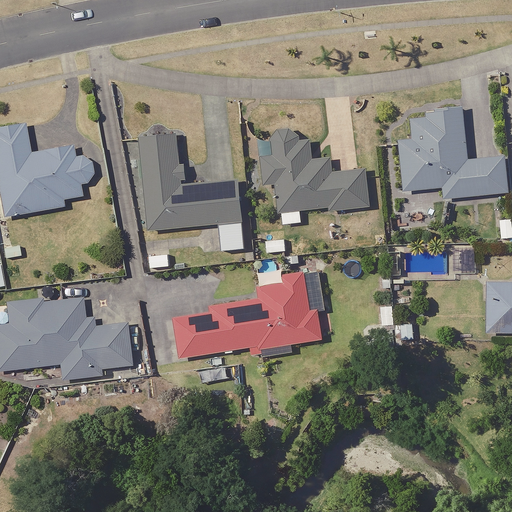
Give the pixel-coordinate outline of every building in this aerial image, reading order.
[(468,132),(466,113),(414,120),(417,142),(402,144),(408,195),(446,191),(447,203),(511,195),(506,160),(485,163),(481,130),(468,132)] [(30,155),(26,128),(0,132),(0,185),(5,217),(63,208),(98,202),(91,159),(76,161),(74,148),(30,155)] [(275,159),(264,161),(267,189),(279,187),(284,228),(306,225),(304,214),(339,209),(340,212),(371,208),(366,173),(335,177),(332,159),(313,161),(311,141),(309,139),(307,136),(304,134),(302,132),(299,131),(295,131),(292,130),(289,131),(286,132),(283,133),(280,135),(278,137),(276,140),(274,143),(273,146),(275,159)] [(184,189),(180,140),(143,143),(151,232),(222,225),(224,254),(248,251),(242,184),(184,189)] [(287,253),(285,232),(266,234),(268,255),(287,253)] [(476,246),(455,245),(455,271),(476,271),(476,246)] [(171,269),(169,255),(151,258),(152,271),(171,269)] [(312,313),(306,274),(282,278),(284,286),(261,290),(262,301),(213,308),(214,315),(178,320),(184,362),(258,350),(258,353),(326,343),(321,312),(312,313)] [(511,285),(491,285),(490,335),(511,335),(511,285)] [(94,329),(92,300),(9,306),(11,327),(0,328),(0,371),(62,366),(63,382),(106,379),(106,372),(135,370),(132,326),(94,329)] [(401,319),(389,319),(388,343),(416,345),(418,320),(401,319)]
